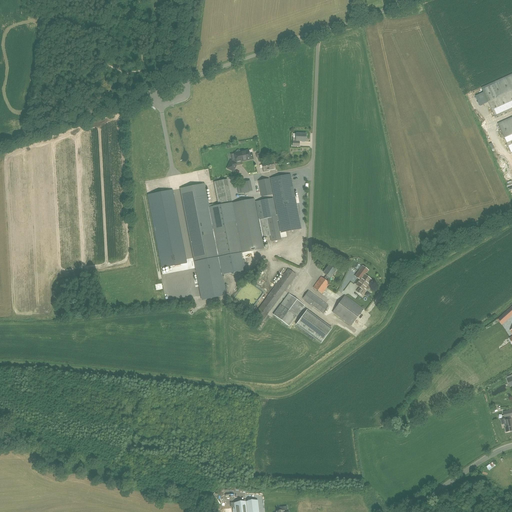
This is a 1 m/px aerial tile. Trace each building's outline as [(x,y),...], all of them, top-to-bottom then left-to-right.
[(511,74),(482,88),(495,117),(511,109),(511,74)] [(511,152),(511,117),(498,123),(511,153),(511,152)] [(306,142),(306,134),(296,133),(296,138),(293,138),(292,146),(299,147),(299,141),(306,142)] [(235,153),(236,159),(235,159),(234,159),(233,160),(233,161),(232,161),(231,161),(227,169),(233,171),(236,165),(237,165),(242,164),(241,161),(241,160),(244,160),(244,161),(253,159),(252,153),(249,154),(248,150),(240,152),(240,151),(239,150),(238,150),(237,151),(236,152),(236,153),(235,153)] [(267,170),(274,169),(273,161),(262,163),(263,172),(268,171),(267,170)] [(301,230),(291,174),(270,179),(281,234),(301,230)] [(261,197),(272,194),(269,178),(258,180),(261,197)] [(218,204),(232,201),(227,179),(214,182),(218,204)] [(273,198),(262,201),(255,202),(259,220),(258,220),(254,199),(233,203),(237,224),(236,224),(232,203),(213,207),(213,205),(208,206),(204,184),(199,185),(180,189),(194,262),(202,301),(226,297),(222,276),(245,272),(241,253),(236,226),(237,226),(242,253),(263,249),(258,222),(259,222),(262,237),(270,235),(271,242),(281,240),(273,198)] [(187,263),(172,190),(148,195),(162,268),(187,263)] [(330,278),(336,270),(329,265),(324,273),(327,275),(324,279),(321,277),(313,287),(322,294),(329,283),(327,282),(330,278)] [(363,266),(355,276),(360,280),(356,285),(360,287),(357,291),(361,295),(365,290),(364,289),(367,285),(369,286),(370,286),(372,282),(372,281),(371,280),(364,275),(368,270),(363,266)] [(261,321),(280,296),(296,275),(288,269),(253,316),(261,321)] [(297,287),(295,289),(299,292),(311,277),(304,272),(294,285),(297,287)] [(328,306),(315,296),(308,291),(303,298),(323,313),(328,306)] [(304,306),(292,296),(289,294),(273,315),(289,326),(304,306)] [(363,309),(346,296),(345,296),(332,312),(351,326),(363,309)] [(307,310),(296,324),(321,343),(332,329),(307,310)] [(503,315),(507,319),(511,315),(511,313),(509,310),(503,315)] [(505,428),(506,432),(511,430),(511,419),(511,416),(511,415),(511,409),(503,411),(505,418),(505,420),(509,419),(510,422),(508,423),(509,426),(505,427),(505,428)] [(509,419),(505,420),(505,418),(501,419),(502,424),(505,423),(505,427),(509,426),(508,423),(510,422),(509,419)] [(258,511),(257,500),(231,503),(231,508),(235,507),(235,511),(258,511)]
